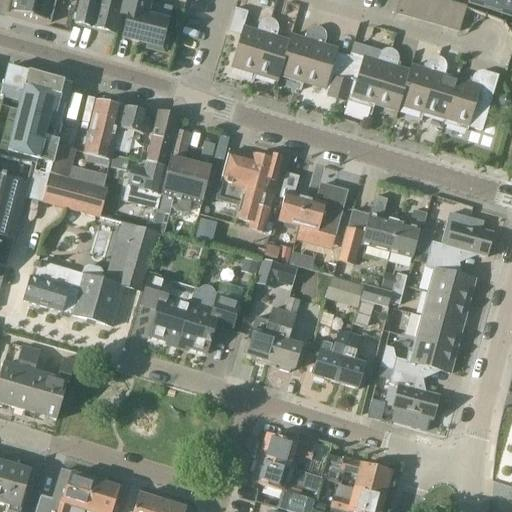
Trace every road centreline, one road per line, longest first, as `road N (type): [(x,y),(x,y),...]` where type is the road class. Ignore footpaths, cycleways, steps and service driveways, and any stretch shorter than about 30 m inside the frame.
road 1 (residential): [(511,201),(197,103)]
road 2 (residential): [(221,494),(250,401),(417,450)]
road 3 (residential): [(221,494),(0,429)]
road 4 (residential): [(197,103),(0,45)]
road 5 (residential): [(310,0),(468,47),(486,41)]
road 6 (unclassified): [(473,466),(511,312)]
